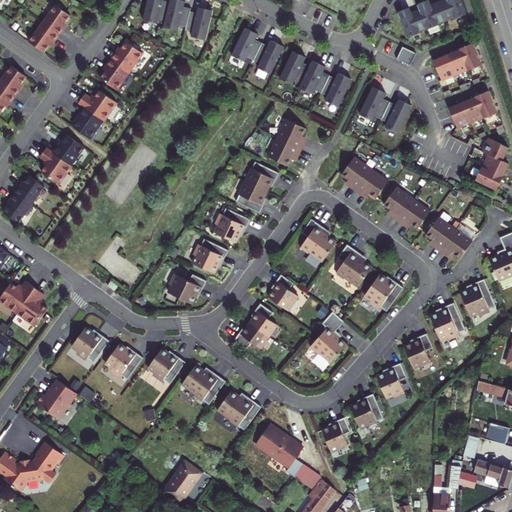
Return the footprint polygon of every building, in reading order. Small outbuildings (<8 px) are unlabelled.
[(170,4),(164,2),(164,0),(150,0),(145,23),(159,26),(160,21),(166,22),(170,4)] [(187,2),(178,0),(173,0),(166,28),(179,31),(180,27),(188,29),(192,12),(193,9),(186,7),(187,2)] [(445,0),(433,5),(431,0),(430,0),(417,6),(419,10),(413,13),(411,8),(398,14),(409,40),(421,35),(419,32),(429,28),(430,31),(440,26),(440,24),(456,17),(457,20),(468,15),(461,0),(445,0)] [(51,1),(25,37),(41,49),(45,43),(57,51),(65,39),(74,26),(63,18),(67,12),(51,1)] [(199,14),(192,12),(188,31),(195,32),(193,38),(207,41),(214,11),(200,8),(199,14)] [(261,32),(248,26),(235,53),(248,59),(250,55),(262,60),(259,65),(274,72),(287,44),(275,38),(272,45),(258,38),(261,32)] [(107,65),(99,77),(115,88),(141,52),(125,40),(116,52),(114,50),(110,57),(105,63),(107,65)] [(482,66),(474,45),(435,60),(443,81),(482,66)] [(305,81),(314,64),(308,61),(310,55),(297,49),(284,76),(296,82),(298,78),(305,81)] [(412,68),(418,56),(403,49),(397,61),(412,68)] [(329,65),(316,59),(314,64),(305,81),(303,86),(316,92),(318,87),(330,93),(327,98),(342,105),(355,77),(343,71),(340,77),(326,71),(329,65)] [(6,62),(0,70),(0,104),(1,104),(12,112),(21,100),(30,87),(18,79),(22,73),(6,62)] [(84,93),(77,102),(82,105),(100,118),(103,120),(116,101),(99,89),(92,98),(84,93)] [(386,95),(374,89),(361,116),(373,122),(375,118),(387,124),(385,129),(399,136),(413,108),(401,102),(398,108),(383,101),(386,95)] [(497,115),(489,93),(448,108),(456,130),(497,115)] [(79,112),(71,124),(87,136),(100,118),(82,105),(77,111),(79,112)] [(289,121),(271,158),(291,168),(295,161),(297,162),(299,157),(301,158),(308,144),(306,143),(308,139),(306,138),(309,130),(289,121)] [(54,143),(50,149),(68,163),(81,144),(65,132),(56,144),(54,143)] [(484,151),(490,156),(483,167),(477,181),(497,191),(508,164),(502,161),(508,148),(488,140),(484,151)] [(47,161),(40,170),(58,183),(71,164),(68,163),(50,149),(45,146),(39,155),(47,161)] [(357,158),(344,176),(350,181),(349,183),(353,185),(352,187),(365,197),(366,195),(370,198),(371,196),(378,201),(390,183),(357,158)] [(238,202),(261,213),(265,206),(263,204),(275,180),(277,181),(281,173),(257,162),(238,202)] [(10,199),(2,211),(16,221),(43,184),(28,174),(19,186),(18,185),(8,197),(10,199)] [(398,188),(385,206),(392,211),(390,212),(394,215),(393,217),(406,226),(407,225),(411,227),(412,226),(419,230),(432,213),(398,188)] [(223,222),(220,229),(241,239),(249,222),(252,223),(255,216),(231,204),(228,211),(226,210),(221,221),(223,222)] [(439,218),(426,236),(433,240),(431,242),(435,245),(434,247),(447,256),(448,254),(452,257),(453,255),(460,260),(473,243),(439,218)] [(309,220),(300,233),(306,238),(298,248),(306,254),(306,253),(320,263),(335,243),(321,233),(323,230),(309,220)] [(506,252),(490,260),(500,281),(511,275),(511,233),(500,238),(506,252)] [(198,256),(195,263),(216,273),(224,256),(227,258),(230,250),(206,238),(203,245),(201,244),(196,255),(198,256)] [(0,265),(10,252),(0,244),(0,265)] [(342,279),(356,288),(370,268),(357,258),(359,255),(345,245),(335,259),(342,263),(334,274),(342,280),(342,279)] [(380,273),(365,294),(371,299),(369,300),(379,307),(388,295),(394,299),(404,287),(397,282),(395,284),(380,273)] [(173,285),(170,292),(194,303),(202,287),(204,288),(208,280),(194,274),(191,280),(176,274),(171,284),(173,285)] [(290,283),(278,274),(273,281),(275,283),(265,297),(285,311),(295,296),(286,289),(290,283)] [(9,280),(0,292),(0,299),(33,324),(46,306),(36,299),(42,291),(33,285),(24,278),(18,286),(9,280)] [(461,291),(472,316),(479,312),(480,314),(491,310),(490,308),(497,305),(485,278),(477,281),(478,284),(461,291)] [(448,308),(431,316),(442,340),(449,337),(450,339),(461,334),(460,332),(467,329),(455,302),(447,306),(448,308)] [(254,311),(246,323),(265,336),(274,324),(265,318),(269,312),(257,303),(252,310),(254,311)] [(325,328),(308,347),(316,354),(316,353),(329,364),(345,345),(332,334),(342,322),(331,312),(320,324),(325,328)] [(236,332),(231,339),(244,348),(248,342),(257,348),(265,336),(246,323),(238,334),(236,332)] [(85,325),(71,344),(77,349),(76,351),(85,358),(86,356),(92,361),(109,339),(102,334),(100,336),(85,325)] [(421,338),(405,345),(415,367),(431,360),(426,349),(433,346),(427,332),(419,336),(421,338)] [(0,358),(1,359),(10,346),(0,339),(0,358)] [(134,353),(120,341),(105,360),(111,365),(110,367),(119,374),(121,372),(127,377),(143,355),(136,350),(134,353)] [(164,344),(150,363),(156,368),(154,370),(164,377),(165,375),(171,380),(187,358),(181,353),(179,356),(164,344)] [(198,362),(183,382),(196,392),(196,393),(203,399),(204,398),(210,403),(227,380),(214,370),(212,373),(198,362)] [(394,369),(377,376),(387,398),(394,395),(395,397),(406,392),(405,390),(412,387),(401,362),(393,366),(394,369)] [(68,402),(77,390),(76,390),(57,376),(46,393),(42,391),(36,400),(57,415),(67,401),(68,402)] [(479,391),(486,392),(509,399),(507,405),(511,406),(511,390),(481,381),(479,391)] [(234,388),(219,408),(232,418),(231,419),(239,425),(240,424),(246,428),(263,406),(250,395),(248,398),(234,388)] [(366,398),(351,405),(361,427),(377,419),(372,409),(380,406),(373,392),(365,395),(366,398)] [(333,450),(349,442),(344,432),(351,429),(344,415),(337,419),(338,421),(322,429),(333,450)] [(297,460),(305,449),(272,424),(260,440),(293,465),(287,472),(296,479),(298,475),(315,487),(322,479),(297,460)] [(511,428),(494,424),(490,440),(509,445),(511,433),(511,428)] [(472,436),(467,453),(471,455),(476,437),(472,436)] [(476,437),(471,455),(476,456),(482,439),(476,437)] [(57,460),(63,451),(45,439),(36,453),(37,453),(34,459),(31,459),(20,461),(16,462),(15,461),(17,458),(5,450),(0,456),(0,469),(6,473),(4,477),(20,488),(27,479),(28,480),(39,477),(39,476),(44,475),(50,480),(57,471),(52,467),(57,460)] [(452,511),(454,487),(460,488),(463,476),(467,453),(457,452),(452,487),(444,486),(445,464),(438,463),(436,503),(433,503),(432,511),(452,511)] [(511,466),(481,457),(477,470),(488,473),(486,480),(501,485),(501,482),(511,485),(511,466)] [(189,458),(165,491),(182,503),(206,471),(189,458)] [(316,497),(304,511),(321,511),(337,491),(324,481),(313,495),(316,497)] [(424,492),(422,511),(429,511),(431,493),(424,492)] [(351,493),(339,507),(342,510),(345,506),(348,509),(357,498),(351,493)] [(413,511),(412,500),(403,501),(404,511),(413,511)]
